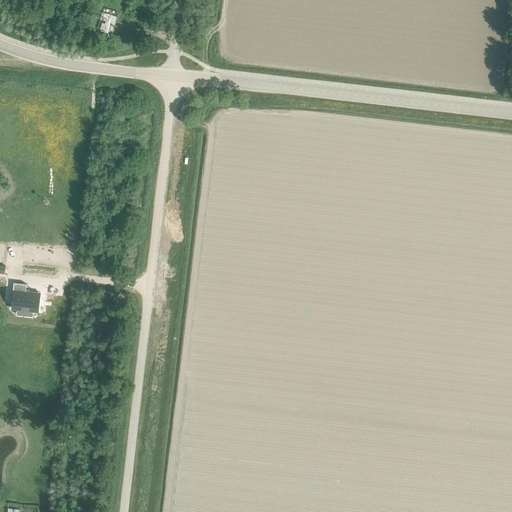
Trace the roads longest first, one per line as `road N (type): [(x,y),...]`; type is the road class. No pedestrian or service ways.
road 1 (unclassified): [(122,511),(175,77)]
road 2 (unclassified): [(511,115),(175,77)]
road 3 (unclassified): [(0,44),(77,66),(175,77)]
